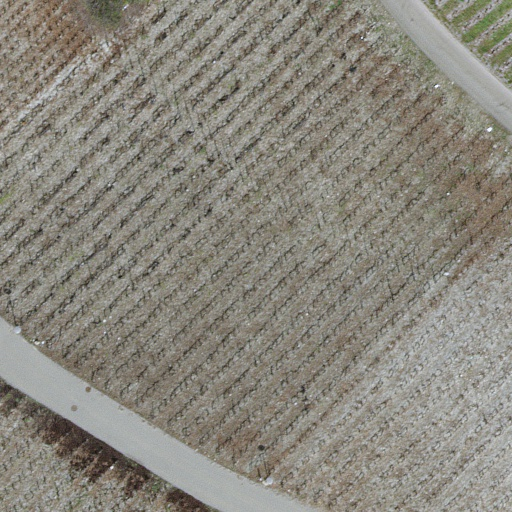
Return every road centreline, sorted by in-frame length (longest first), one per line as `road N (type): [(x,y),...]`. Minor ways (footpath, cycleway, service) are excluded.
road 1 (unclassified): [(0,368),(251,511)]
road 2 (unclassified): [(385,0),(511,126)]
